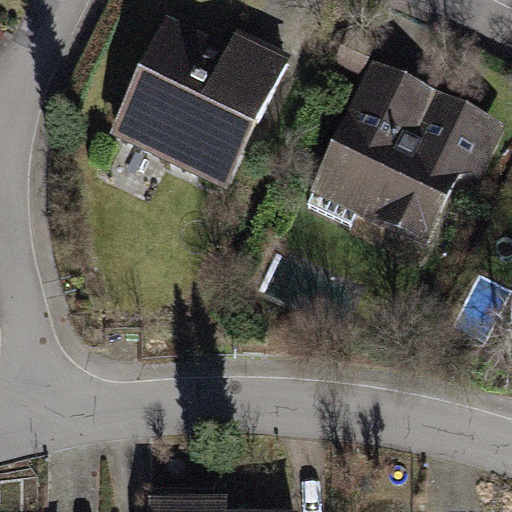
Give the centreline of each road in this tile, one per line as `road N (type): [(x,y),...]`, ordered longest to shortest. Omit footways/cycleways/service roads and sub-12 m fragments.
road 1 (residential): [(50,421),(155,407),(382,413),(511,449)]
road 2 (residential): [(0,213),(50,421)]
road 3 (residential): [(63,0),(8,107),(0,147)]
